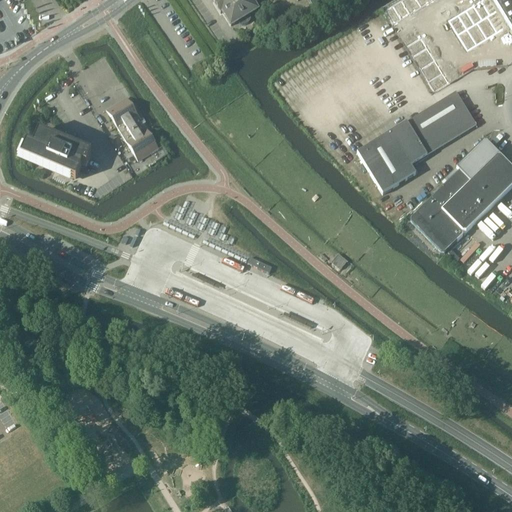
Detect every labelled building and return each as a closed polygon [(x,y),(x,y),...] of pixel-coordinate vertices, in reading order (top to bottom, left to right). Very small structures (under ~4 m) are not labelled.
[(214,0),(216,2),(214,3),(220,14),(222,13),(231,27),(238,22),(239,24),(240,25),(242,26),(244,26),(246,25),(249,24),(250,22),(250,20),(251,19),(250,17),(249,15),(256,11),(249,0),(214,0)] [(403,0),(384,12),(393,26),(435,0),(403,0)] [(491,0),(484,0),(449,21),(468,52),(508,28),(491,0)] [(511,0),(492,0),(511,31),(511,0)] [(421,38),(406,47),(434,93),(449,84),(421,38)] [(427,157),(476,127),(455,94),(406,124),(356,154),(382,196),(415,175),(410,167),(427,157)] [(107,112),(138,162),(158,149),(127,100),(107,112)] [(23,159),(73,180),(80,164),(86,167),(90,156),(78,151),(74,149),(39,135),(34,147),(29,145),(23,159)] [(411,220),(411,224),(441,254),(445,255),(462,237),(462,234),(465,234),(511,188),(511,170),(486,144),(483,144),(456,170),(459,173),(417,213),(411,220)] [(249,259),(246,265),(247,265),(269,275),(272,269),(261,265),(249,259)]
